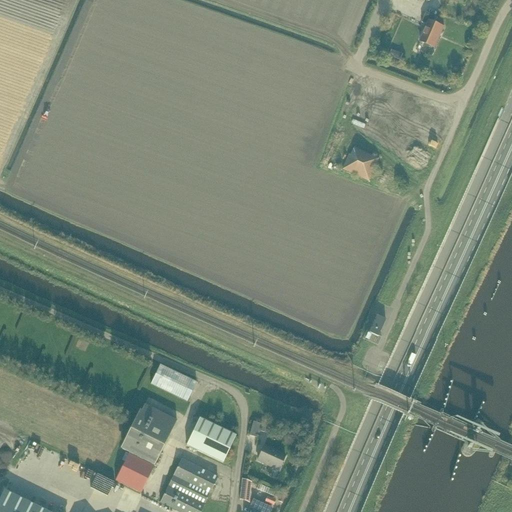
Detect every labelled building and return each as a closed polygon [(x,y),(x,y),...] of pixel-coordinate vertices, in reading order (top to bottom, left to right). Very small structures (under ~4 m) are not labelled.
[(436,24),(438,18),(427,13),(422,23),(428,25),(420,42),(435,48),(444,28),(436,24)] [(369,182),(379,159),(355,148),(352,156),(349,155),(343,170),(369,182)] [(377,315),(369,332),(378,336),(386,319),(377,315)] [(187,402),(197,383),(160,365),(151,384),(187,402)] [(129,454),(154,467),(176,422),(144,406),(122,450),(129,454)] [(223,463),(236,436),(200,419),(187,446),(223,463)] [(264,434),(266,426),(254,422),(250,436),(258,439),(260,433),(264,434)] [(28,443),(37,445),(38,439),(30,437),(28,443)] [(258,460),(279,470),(285,456),(264,447),(258,460)] [(154,467),(129,454),(126,453),(122,460),(125,462),(116,481),(141,493),(154,467)] [(178,511),(200,511),(218,478),(182,460),(160,503),(178,511)] [(246,481),(243,480),(242,480),(240,499),(249,503),(252,483),(246,481)] [(47,511),(4,491),(0,498),(0,511),(47,511)] [(270,511),(272,508),(253,500),(250,508),(254,509),(253,511),(270,511)]
